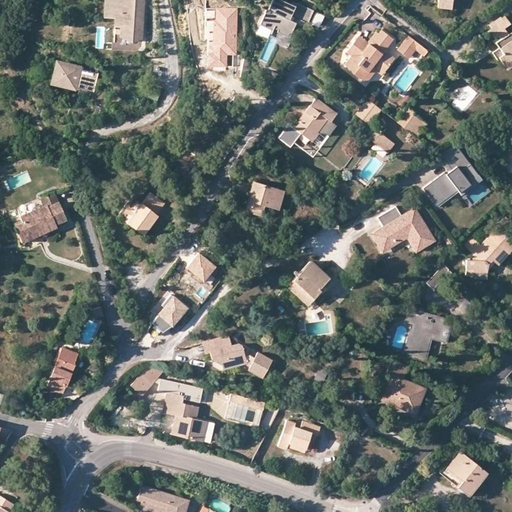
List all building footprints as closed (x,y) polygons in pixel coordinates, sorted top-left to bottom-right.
[(133,16),(133,0),(104,0),(103,13),(114,15),(113,23),(118,25),(119,34),(139,35),(140,21),(133,16)] [(141,0),(133,0),(133,16),(140,21),(141,0)] [(305,21),(310,8),(295,2),(293,6),(282,2),(282,0),(270,0),(268,7),(278,11),(277,15),(263,10),(262,13),(258,26),(271,31),(272,28),(276,29),(275,32),(288,37),(291,29),(294,22),(282,17),(283,13),(305,21)] [(423,0),(423,1),(437,2),(437,6),(450,8),(451,0),(423,0)] [(213,52),(213,8),(205,7),(205,26),(208,27),(207,52),(213,52)] [(236,56),(237,8),(213,8),(213,52),(207,52),(207,66),(226,67),(226,55),(236,56)] [(498,47),(493,52),(497,59),(499,58),(508,69),(511,66),(511,34),(511,35),(509,32),(507,33),(503,27),(509,23),(504,15),(501,17),(499,15),(488,24),(491,27),(487,30),(490,34),(492,33),(494,37),(498,35),(501,38),(504,43),(498,47)] [(380,69),(382,71),(386,66),(386,65),(387,64),(388,64),(393,57),(386,52),(385,45),(391,37),(380,29),(377,32),(374,30),(365,41),(365,42),(365,43),(363,46),(353,39),(344,50),(349,54),(341,63),(345,66),(344,69),(359,81),(368,69),(371,71),(380,69)] [(139,35),(119,34),(120,50),(141,51),(141,39),(139,35)] [(365,42),(365,41),(356,34),(353,39),(363,46),(365,43),(365,42)] [(427,50),(406,34),(393,52),(401,59),(411,46),(413,48),(423,55),(427,50)] [(495,42),(498,47),(504,43),(501,38),(495,42)] [(411,46),(401,59),(404,61),(413,48),(411,46)] [(246,58),(244,70),(251,71),(252,59),(246,58)] [(98,72),(58,60),(53,78),(92,90),(98,72)] [(364,84),(373,72),(371,71),(368,69),(359,81),(364,84)] [(144,96),(157,101),(160,92),(147,86),(144,96)] [(326,133),(328,135),(336,124),(331,120),(336,112),(316,97),(294,126),(289,123),(278,137),(291,146),(300,134),(310,141),(317,133),(319,134),(326,133)] [(381,109),(368,98),(356,114),(369,125),(381,109)] [(408,107),(397,121),(417,136),(427,123),(408,107)] [(380,132),(372,127),(366,135),(373,141),(388,152),(394,143),(380,132)] [(511,128),(510,128),(503,153),(511,155),(511,128)] [(477,175),(452,142),(437,153),(449,168),(422,189),(435,206),(477,175)] [(295,176),(301,168),(295,163),(289,171),(295,176)] [(311,176),(301,168),(295,176),(304,184),(311,176)] [(247,205),(263,209),(264,205),(277,209),(284,190),(252,181),(245,205),(247,205)] [(55,191),(41,196),(44,205),(20,214),(22,221),(14,224),(21,240),(56,226),(55,222),(66,218),(55,191)] [(141,203),(126,224),(143,235),(157,215),(156,214),(164,203),(150,192),(143,203),(141,203)] [(261,216),(263,209),(247,205),(244,211),(261,216)] [(416,250),(434,238),(413,207),(400,215),(394,205),(376,217),(383,226),(373,233),(383,248),(405,234),(416,250)] [(498,264),(511,248),(511,221),(508,218),(481,246),(471,237),(464,246),(473,254),(473,261),(466,261),(467,270),(473,270),(473,272),(488,272),(488,270),(488,264),(492,259),(495,261),(498,264)] [(322,237),(305,234),(302,246),(319,249),(322,237)] [(217,265),(199,251),(186,268),(203,282),(217,265)] [(310,261),(293,280),(313,298),(320,289),(319,288),(322,285),(328,278),(310,261)] [(453,275),(443,265),(425,286),(433,293),(442,282),(445,284),(453,275)] [(268,283),(280,280),(279,272),(266,276),(268,283)] [(313,298),(293,280),(292,279),(286,286),(307,305),(309,303),(313,298)] [(320,289),(313,298),(309,303),(310,304),(321,293),(322,293),(327,288),(322,285),(319,288),(320,289)] [(184,309),(169,299),(146,330),(161,339),(184,309)] [(423,308),(411,305),(405,323),(411,325),(404,351),(426,358),(432,338),(447,342),(452,325),(445,323),(446,318),(423,311),(423,308)] [(108,318),(105,310),(100,312),(96,310),(92,317),(101,320),(108,318)] [(214,349),(208,351),(210,358),(220,364),(221,368),(247,362),(250,364),(248,368),(262,376),(272,360),(258,352),(255,357),(250,354),(244,355),(242,345),(238,343),(230,344),(227,335),(211,339),(214,349)] [(211,339),(201,342),(203,351),(208,351),(214,349),(211,339)] [(77,354),(62,347),(47,387),(62,393),(77,354)] [(409,366),(392,358),(387,373),(390,375),(381,400),(388,403),(390,399),(414,409),(423,387),(404,378),(409,366)] [(138,377),(151,386),(165,370),(147,366),(138,377)] [(143,395),(151,386),(138,377),(131,385),(143,395)] [(203,387),(161,378),(158,390),(166,392),(183,396),(183,398),(200,402),(203,387)] [(390,399),(388,403),(416,414),(426,388),(423,387),(414,409),(390,399)] [(166,392),(162,412),(175,415),(171,433),(202,440),(206,421),(201,420),(203,408),(181,403),(183,398),(183,396),(166,392)] [(288,442),(306,448),(311,432),(317,434),(320,427),(303,421),(301,428),(294,427),(295,423),(287,420),(278,446),(287,449),(287,447),(288,442)] [(304,452),(306,448),(288,442),(287,447),(304,452)] [(486,472),(460,451),(446,467),(462,480),(458,486),(457,486),(469,495),(486,472)] [(462,480),(446,467),(443,465),(439,472),(458,486),(462,480)] [(168,507),(166,511),(184,511),(189,499),(142,485),(138,498),(143,500),(168,507)] [(0,511),(8,511),(13,504),(0,495),(0,511)] [(141,506),(162,511),(166,511),(168,507),(143,500),(141,506)]
